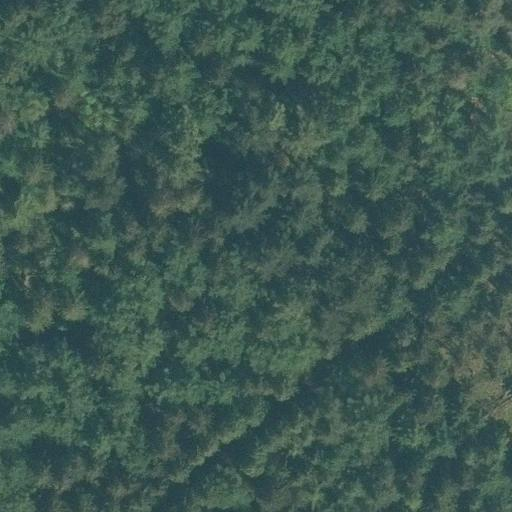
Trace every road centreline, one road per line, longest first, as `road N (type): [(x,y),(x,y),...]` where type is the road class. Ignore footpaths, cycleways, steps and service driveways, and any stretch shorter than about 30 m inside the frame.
road 1 (track): [(0,213),(511,67)]
road 2 (track): [(135,511),(511,202)]
